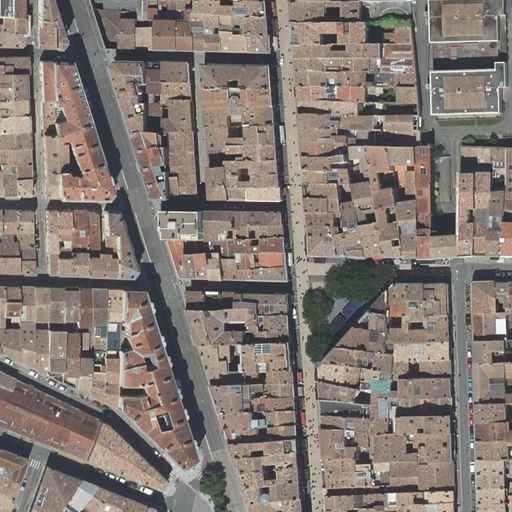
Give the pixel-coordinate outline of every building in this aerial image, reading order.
[(0,0),(0,15),(0,16),(2,16),(24,17),(23,0),(0,0)] [(38,0),(38,25),(38,47),(54,47),(59,48),(63,42),(50,0),(38,0)] [(94,0),(98,9),(124,11),(128,11),(139,12),(139,19),(138,50),(157,50),(158,20),(152,20),(151,0),(94,0)] [(160,0),(151,0),(152,20),(158,20),(157,50),(180,51),(181,31),(181,20),(160,20),(160,0)] [(196,26),(195,13),(193,13),(193,10),(193,0),(180,0),(180,10),(188,10),(188,20),(181,20),(181,31),(180,51),(197,51),(196,32),(196,26)] [(271,16),(270,2),(240,0),(240,6),(226,5),(226,0),(200,0),(200,10),(193,10),(193,13),(195,13),(200,13),(209,13),(224,14),(238,15),(238,16),(271,16)] [(412,22),(410,0),(294,0),(295,5),(362,4),(363,24),(371,24),(400,23),(412,22)] [(430,0),(431,3),(434,114),(502,113),(501,87),(508,87),(505,0),(430,0)] [(295,5),(296,25),(363,24),(362,4),(295,5)] [(124,11),(98,9),(110,49),(122,49),(124,18),(124,11)] [(122,49),(138,50),(139,19),(128,19),(128,11),(124,11),(124,18),(122,49)] [(209,23),(209,13),(200,13),(195,13),(196,26),(199,26),(199,23),(209,23)] [(224,25),(224,14),(209,13),(209,23),(210,31),(211,51),(225,51),(224,31),(224,25)] [(238,25),(238,16),(238,15),(224,14),(224,25),(231,26),(232,31),(224,31),(225,51),(251,52),(250,36),(238,36),(238,29),(238,25)] [(25,17),(24,17),(2,16),(0,16),(0,15),(0,30),(2,31),(26,33),(25,17)] [(272,35),(271,16),(238,16),(238,25),(250,25),(250,28),(238,29),(238,36),(250,36),(272,35)] [(384,45),(414,45),(412,22),(400,23),(397,23),(397,33),(384,33),(384,45)] [(196,26),(196,32),(210,31),(209,23),(199,23),(199,26),(196,26)] [(296,25),(298,46),(371,45),(371,24),(363,24),(296,25)] [(26,33),(2,31),(0,30),(0,46),(21,47),(24,44),(24,33),(26,33)] [(197,51),(211,51),(210,31),(196,32),(197,51)] [(273,52),(272,35),(250,36),(251,52),(273,52)] [(371,45),(298,46),(300,73),(368,73),(396,74),(417,74),(414,45),(384,45),(371,45)] [(27,57),(1,56),(2,73),(26,74),(28,74),(29,74),(28,58),(27,57)] [(39,60),(41,100),(53,100),(51,61),(39,60)] [(54,121),(55,133),(89,123),(70,61),(51,61),(53,100),(53,105),(58,104),(62,119),(54,121)] [(151,85),(151,63),(121,62),(116,68),(122,86),(158,199),(174,199),(171,147),(166,147),(165,134),(161,133),(152,132),(152,127),(151,97),(146,98),(145,95),(146,95),(146,94),(147,94),(147,93),(147,92),(145,86),(151,85)] [(166,63),(151,63),(151,85),(151,97),(152,127),(160,127),(161,133),(165,134),(167,134),(167,103),(156,103),(156,94),(166,94),(166,82),(166,63)] [(191,63),(166,63),(166,82),(193,81),(192,64),(191,63)] [(205,65),(206,89),(276,89),(274,65),(206,64),(205,65)] [(2,73),(0,73),(0,99),(27,98),(26,74),(2,73)] [(300,73),(301,86),(368,87),(378,87),(378,83),(368,83),(368,73),(300,73)] [(399,87),(418,88),(417,74),(396,74),(396,84),(384,83),(384,87),(399,87)] [(193,81),(166,82),(166,94),(166,100),(194,99),(193,81)] [(301,86),(302,102),(362,103),(368,103),(368,87),(301,86)] [(399,103),(420,104),(418,88),(399,87),(399,103)] [(276,89),(206,89),(208,108),(277,105),(276,89)] [(0,115),(27,114),(27,98),(0,99),(0,115)] [(167,103),(167,134),(171,134),(171,131),(196,130),(194,99),(166,100),(167,103)] [(41,100),(42,117),(54,116),(53,105),(53,100),(41,100)] [(302,102),(303,115),(361,117),(362,103),(302,102)] [(393,117),(421,117),(420,104),(399,103),(393,103),(393,117)] [(277,105),(208,108),(209,128),(279,125),(277,105)] [(0,132),(28,131),(27,114),(0,115),(0,132)] [(374,131),(375,117),(361,117),(303,115),(304,128),(374,131)] [(42,117),(43,135),(54,133),(55,133),(54,121),(54,116),(42,117)] [(421,132),(421,117),(393,117),(388,117),(388,131),(421,132)] [(44,159),(44,170),(56,171),(66,171),(65,141),(64,140),(68,140),(77,170),(87,167),(88,170),(103,166),(100,158),(89,123),(55,133),(54,133),(43,135),(44,159)] [(279,125),(209,128),(210,148),(233,147),(233,146),(240,145),(280,144),(279,125)] [(421,148),(421,147),(421,132),(388,131),(374,131),(304,128),(305,142),(348,144),(348,146),(369,147),(377,147),(377,143),(383,143),(383,138),(399,139),(399,148),(418,148),(421,148)] [(171,147),(174,199),(200,199),(201,198),(196,130),(171,131),(171,134),(171,147)] [(0,163),(0,164),(15,163),(30,163),(29,148),(28,131),(0,132),(0,163)] [(349,150),(348,146),(348,144),(305,142),(306,159),(338,158),(339,150),(349,150)] [(281,152),(280,144),(240,145),(233,146),(233,147),(233,157),(236,157),(236,153),(249,153),(249,157),(242,157),(242,161),(281,160),(281,152)] [(364,172),(373,170),(369,147),(348,146),(349,150),(350,156),(338,158),(306,159),(307,171),(339,170),(339,169),(341,169),(351,168),(353,168),(351,159),(362,158),(364,167),(364,172)] [(436,258),(435,229),(434,146),(421,147),(421,148),(418,148),(422,259),(428,259),(436,258)] [(233,147),(210,148),(212,168),(230,167),(230,162),(232,162),(233,157),(233,147)] [(398,257),(408,258),(404,235),(403,225),(403,222),(392,224),(391,216),(401,215),(400,204),(397,188),(391,189),(383,190),(381,173),(395,171),(394,170),(394,164),(391,147),(383,147),(377,147),(369,147),(373,170),(388,257),(398,257)] [(422,259),(418,148),(399,148),(391,147),(394,164),(414,164),(414,171),(408,171),(411,202),(400,204),(401,215),(403,222),(403,225),(414,223),(415,223),(416,223),(417,223),(417,224),(418,224),(419,224),(419,225),(420,226),(420,227),(420,228),(420,229),(420,230),(419,231),(418,232),(417,232),(417,233),(416,233),(404,235),(408,258),(414,258),(422,259)] [(493,148),(463,147),(464,234),(464,257),(472,256),(484,256),(492,256),(492,241),(493,229),(493,222),(472,222),(472,210),(493,209),(493,191),(493,177),(493,148)] [(508,169),(509,148),(493,148),(493,177),(498,177),(498,169),(508,169)] [(282,166),(281,160),(242,161),(232,162),(230,162),(230,167),(231,176),(282,174),(282,166)] [(16,179),(15,163),(0,164),(1,195),(16,195),(16,179)] [(30,178),(30,163),(15,163),(16,179),(30,178)] [(44,170),(45,182),(57,183),(58,198),(106,198),(111,192),(103,166),(88,170),(87,167),(77,170),(79,174),(67,174),(66,171),(56,171),(44,170)] [(230,167),(212,168),(214,198),(215,199),(233,200),(232,187),(231,176),(230,167)] [(348,184),(354,184),(352,174),(351,168),(341,169),(339,169),(339,170),(307,171),(307,178),(307,184),(332,185),(332,175),(341,175),(341,185),(342,185),(342,184),(348,184)] [(380,257),(388,257),(373,170),(364,172),(352,174),(354,184),(355,185),(357,195),(369,257),(370,257),(380,257)] [(283,180),(282,174),(231,176),(232,187),(250,187),(283,187),(283,180)] [(332,185),(341,185),(341,175),(332,175),(332,185)] [(31,194),(30,178),(16,179),(16,195),(30,195),(31,194)] [(57,183),(45,182),(45,197),(46,198),(58,198),(57,183)] [(308,200),(343,200),(343,197),(342,185),(341,185),(332,185),(307,184),(308,192),(308,200)] [(348,196),(357,195),(355,185),(354,184),(348,184),(348,196)] [(232,187),(233,200),(250,200),(250,187),(232,187)] [(283,187),(250,187),(250,200),(283,200),(284,199),(284,195),(283,187)] [(498,256),(504,256),(507,208),(508,190),(493,191),(493,209),(493,216),(500,216),(499,229),(493,229),(492,241),(492,256),(498,256)] [(362,257),(369,257),(357,195),(348,196),(343,197),(343,200),(346,216),(347,228),(352,257),(362,257)] [(343,200),(308,200),(309,207),(309,213),(346,216),(343,200)] [(1,257),(18,256),(18,246),(17,241),(12,241),(12,234),(17,234),(17,233),(17,220),(16,210),(0,209),(0,216),(0,232),(1,241),(1,257)] [(493,222),(493,216),(493,209),(472,210),(472,222),(493,222)] [(16,210),(17,220),(32,220),(32,211),(31,210),(16,210)] [(56,232),(56,210),(46,210),(47,232),(56,232)] [(69,252),(70,252),(70,248),(69,248),(69,210),(56,210),(56,232),(56,240),(63,240),(63,247),(56,246),(56,252),(56,257),(69,257),(69,252)] [(70,248),(86,249),(85,210),(69,210),(69,248),(70,248)] [(85,210),(86,249),(99,249),(97,219),(97,215),(92,212),(87,212),(87,210),(85,210)] [(115,234),(117,276),(131,276),(135,270),(116,210),(104,210),(104,219),(105,234),(115,234)] [(207,233),(206,211),(168,211),(163,217),(170,240),(186,240),(187,255),(200,254),(209,254),(207,239),(207,233)] [(238,229),(238,227),(239,211),(206,211),(207,233),(228,232),(228,229),(238,229)] [(239,211),(238,227),(286,224),(286,218),(285,213),(284,211),(239,211)] [(336,227),(347,228),(346,216),(309,213),(310,219),(310,226),(336,227)] [(392,224),(403,222),(401,215),(391,216),(392,224)] [(17,233),(33,233),(32,220),(17,220),(17,233)] [(403,225),(404,235),(416,233),(417,233),(417,232),(418,232),(419,231),(420,230),(420,229),(420,228),(420,227),(420,226),(419,225),(419,224),(418,224),(417,224),(417,223),(416,223),(415,223),(414,223),(403,225)] [(286,224),(238,227),(238,229),(237,238),(237,239),(239,239),(287,236),(286,231),(286,224)] [(334,256),(343,257),(336,227),(310,226),(311,240),(312,253),(312,254),(334,256)] [(347,257),(352,257),(347,228),(336,227),(343,257),(347,257)] [(228,232),(207,233),(207,239),(237,238),(238,229),(228,229),(228,232)] [(464,257),(464,234),(449,234),(442,234),(442,229),(435,229),(436,258),(444,258),(448,258),(450,258),(455,258),(464,257)] [(47,232),(48,252),(56,252),(56,246),(56,240),(56,232),(47,232)] [(18,246),(33,246),(33,233),(17,233),(17,234),(17,241),(18,246)] [(87,275),(117,276),(115,234),(105,234),(105,253),(98,253),(98,256),(87,256),(87,275)] [(287,244),(287,236),(239,239),(240,253),(245,252),(288,252),(287,244)] [(237,239),(237,238),(207,239),(209,254),(210,254),(210,253),(217,253),(224,252),(225,259),(241,258),(240,253),(239,239),(237,239)] [(186,240),(170,240),(176,258),(182,277),(185,277),(187,255),(186,240)] [(18,260),(34,260),(33,246),(18,246),(18,256),(18,260)] [(49,274),(57,274),(56,257),(56,252),(48,252),(49,274)] [(71,275),(87,275),(87,256),(87,252),(70,252),(69,252),(69,257),(71,257),(71,275)] [(227,278),(225,259),(224,252),(217,253),(217,257),(211,257),(214,278),(220,278),(227,278)] [(289,259),(288,252),(245,252),(240,253),(241,258),(225,259),(227,278),(236,279),(250,279),(249,269),(289,266),(289,259)] [(203,278),(200,254),(187,255),(185,277),(194,278),(203,278)] [(210,254),(209,254),(200,254),(203,278),(208,278),(214,278),(211,257),(210,254)] [(0,272),(18,273),(18,260),(18,256),(1,257),(0,256),(0,272)] [(57,274),(71,275),(71,257),(69,257),(56,257),(57,274)] [(18,260),(18,273),(35,273),(34,260),(18,260)] [(290,273),(289,266),(249,269),(250,279),(271,280),(290,280),(290,273)] [(475,294),(475,313),(499,314),(499,306),(494,306),(494,299),(498,299),(497,281),(475,283),(475,294)] [(506,304),(507,314),(511,314),(511,281),(505,281),(497,281),(498,299),(499,299),(506,299),(506,304)] [(438,283),(428,284),(428,301),(431,302),(432,315),(451,314),(451,298),(450,284),(448,283),(438,283)] [(392,288),(391,314),(391,316),(405,316),(405,327),(395,327),(395,321),(392,321),(391,327),(391,332),(390,342),(412,342),(412,330),(412,321),(412,284),(403,284),(396,284),(392,288)] [(420,284),(412,284),(412,321),(428,320),(428,329),(412,330),(412,342),(433,341),(432,329),(432,320),(432,315),(431,302),(428,301),(428,284),(420,284)] [(18,286),(3,286),(3,307),(3,316),(19,315),(18,286)] [(34,286),(18,286),(19,315),(19,320),(34,320),(34,286)] [(48,287),(34,286),(34,320),(34,321),(48,321),(48,287)] [(62,287),(48,287),(48,321),(63,321),(62,287)] [(77,287),(62,287),(63,321),(63,328),(63,332),(69,332),(69,320),(77,320),(77,288),(77,287)] [(91,288),(77,288),(77,320),(77,321),(91,322),(91,319),(91,288)] [(106,289),(91,288),(91,319),(95,319),(95,323),(95,335),(105,335),(105,332),(106,323),(106,321),(106,318),(106,317),(106,304),(106,289)] [(382,300),(372,311),(391,314),(392,288),(382,300)] [(106,317),(120,318),(121,289),(106,289),(106,304),(106,317)] [(121,289),(120,318),(125,318),(125,333),(124,336),(127,347),(119,349),(119,350),(119,358),(119,366),(141,359),(139,355),(145,353),(146,357),(161,353),(141,290),(121,289)] [(193,310),(209,310),(209,292),(200,291),(193,291),(193,310)] [(209,310),(225,310),(225,292),(217,292),(209,292),(209,310)] [(242,309),(240,293),(232,292),(225,292),(225,310),(242,309)] [(249,302),(249,293),(245,293),(240,293),(242,309),(225,310),(209,310),(193,310),(192,310),(203,345),(234,344),(238,344),(243,343),(294,342),(294,336),(294,331),(270,331),(264,331),(263,324),(263,315),(293,315),(292,309),(292,304),(267,304),(249,302)] [(271,293),(249,293),(249,302),(267,304),(292,304),(291,299),(291,294),(271,293)] [(348,317),(362,301),(353,294),(339,310),(348,317)] [(391,314),(372,311),(368,315),(365,319),(358,327),(391,332),(391,327),(392,321),(392,317),(391,316),(391,314)] [(499,314),(475,313),(476,326),(476,340),(500,340),(506,340),(508,340),(508,337),(507,314),(499,314)] [(432,329),(433,341),(452,341),(452,335),(451,326),(451,314),(432,315),(432,320),(432,329)] [(19,315),(3,316),(3,321),(3,326),(3,328),(19,328),(19,321),(19,320),(19,315)] [(293,322),(293,315),(263,315),(263,324),(264,331),(270,331),(294,331),(293,322)] [(120,318),(106,317),(106,318),(106,321),(106,323),(105,332),(105,335),(104,349),(105,350),(116,350),(119,350),(119,344),(120,333),(120,318)] [(19,321),(19,328),(18,361),(34,368),(34,329),(34,321),(34,320),(19,320),(19,321)] [(391,332),(358,327),(350,336),(340,347),(390,353),(390,352),(390,342),(391,332)] [(19,328),(3,328),(2,353),(18,361),(19,328)] [(47,368),(47,375),(63,382),(63,375),(63,370),(63,332),(63,328),(47,328),(47,329),(47,368)] [(47,329),(34,329),(34,368),(47,375),(47,368),(47,329)] [(63,375),(63,382),(76,389),(77,376),(77,358),(77,332),(69,332),(63,332),(63,370),(63,375)] [(77,332),(77,358),(88,358),(88,332),(77,332)] [(105,335),(95,335),(94,349),(104,349),(105,335)] [(476,352),(477,364),(507,363),(506,340),(500,340),(476,340),(476,352)] [(412,342),(390,342),(390,352),(396,353),(395,360),(410,359),(423,359),(452,359),(452,350),(452,341),(433,341),(412,342)] [(295,356),(294,342),(243,343),(243,352),(248,352),(248,363),(243,363),(243,371),(240,371),(240,385),(250,384),(249,371),(296,370),(295,356)] [(234,344),(203,345),(216,386),(240,385),(240,371),(233,371),(232,361),(234,361),(234,344)] [(390,353),(340,347),(334,354),(326,363),(363,368),(364,357),(379,359),(378,370),(395,372),(395,360),(396,353),(390,352),(390,353)] [(105,350),(104,349),(94,349),(94,364),(101,364),(104,364),(105,357),(105,350)] [(116,350),(105,350),(105,357),(104,364),(105,364),(104,370),(103,401),(117,408),(118,394),(118,383),(119,366),(119,358),(119,350),(116,350)] [(174,396),(161,353),(146,357),(148,363),(142,364),(141,359),(119,366),(118,383),(137,383),(141,385),(142,389),(144,391),(134,395),(118,394),(117,408),(129,419),(139,407),(174,396)] [(77,376),(76,389),(89,395),(90,371),(90,366),(91,357),(90,357),(88,358),(77,358),(77,376)] [(410,359),(395,360),(395,372),(394,378),(401,378),(453,378),(453,368),(452,359),(423,359),(423,374),(410,374),(410,359)] [(511,362),(507,363),(477,364),(477,378),(478,393),(478,404),(506,403),(508,403),(511,402),(511,362)] [(363,368),(326,363),(324,365),(321,369),(321,377),(322,382),(362,389),(364,389),(368,390),(376,391),(377,378),(393,380),(393,379),(394,378),(395,372),(378,370),(369,369),(365,381),(361,380),(363,368)] [(105,364),(104,364),(101,364),(100,370),(90,371),(89,395),(103,401),(104,370),(105,364)] [(297,376),(296,370),(249,371),(250,384),(256,384),(268,384),(297,383),(297,376)] [(15,379),(0,371),(0,384),(10,389),(15,379)] [(453,387),(453,378),(401,378),(394,378),(393,379),(393,380),(377,378),(376,391),(375,399),(398,398),(454,397),(453,387)] [(0,425),(86,460),(100,420),(15,379),(10,389),(0,384),(0,425)] [(362,389),(322,382),(322,390),(323,400),(358,403),(362,389)] [(298,390),(297,383),(268,384),(256,384),(256,398),(298,397),(298,390)] [(240,385),(216,386),(225,414),(256,412),(256,398),(256,384),(250,384),(240,385)] [(139,407),(129,419),(179,467),(187,463),(194,458),(174,396),(139,407)] [(256,398),(256,412),(299,410),(299,403),(298,397),(256,398)] [(454,406),(454,397),(398,398),(398,401),(403,401),(403,417),(454,416),(454,406)] [(358,403),(323,400),(323,407),(324,415),(351,416),(359,417),(374,418),(374,417),(391,417),(391,401),(398,401),(398,398),(375,399),(374,404),(358,403)] [(478,413),(478,423),(510,422),(511,422),(511,421),(511,417),(510,418),(509,406),(511,405),(511,402),(508,403),(506,403),(478,404),(478,413)] [(256,412),(225,414),(229,428),(300,425),(299,417),(299,410),(256,412)] [(351,416),(324,415),(324,422),(325,429),(351,429),(351,416)] [(352,429),(359,430),(359,417),(351,416),(351,429),(352,429)] [(401,434),(455,434),(454,425),(454,416),(403,417),(401,417),(401,434)] [(359,430),(372,432),(374,418),(359,417),(359,430)] [(372,432),(372,435),(397,434),(397,431),(392,431),(391,417),(374,417),(374,418),(372,432)] [(137,480),(147,461),(106,423),(100,420),(86,460),(137,480)] [(479,431),(479,441),(510,441),(511,440),(511,430),(510,431),(509,425),(511,424),(511,422),(510,422),(478,423),(479,431)] [(300,425),(229,428),(234,444),(301,439),(301,432),(300,425)] [(327,450),(327,458),(361,455),(373,454),(372,435),(372,432),(359,430),(352,429),(351,429),(325,429),(326,437),(327,450)] [(373,460),(373,462),(391,461),(455,460),(455,446),(455,434),(401,434),(397,434),(372,435),(373,454),(373,460)] [(234,444),(239,458),(302,452),(302,445),(301,439),(234,444)] [(479,451),(480,460),(511,459),(510,441),(479,441),(479,451)] [(0,473),(18,483),(27,459),(0,447),(0,473)] [(239,458),(243,473),(304,468),(303,460),(302,452),(239,458)] [(328,465),(328,473),(373,470),(373,462),(373,460),(369,460),(369,463),(360,463),(361,455),(327,458),(328,465)] [(480,468),(480,474),(507,474),(507,463),(511,463),(511,474),(511,459),(480,460),(480,468)] [(391,465),(391,470),(391,485),(392,493),(456,490),(456,475),(455,460),(391,461),(391,465)] [(167,480),(147,461),(137,480),(161,490),(167,480)] [(373,462),(373,470),(391,470),(391,465),(391,461),(373,462)] [(54,511),(64,500),(80,480),(46,466),(28,511),(54,511)] [(246,481),(248,488),(305,481),(304,474),(304,468),(243,473),(246,481)] [(329,479),(329,487),(359,486),(366,486),(374,486),(374,477),(373,470),(328,473),(329,479)] [(0,492),(13,499),(18,483),(0,473),(0,492)] [(480,481),(480,489),(508,489),(511,488),(511,474),(507,474),(480,474),(480,481)] [(382,476),(374,477),(374,486),(380,485),(382,485),(382,476)] [(95,485),(80,480),(64,500),(69,504),(77,510),(77,509),(82,503),(95,485)] [(305,481),(248,488),(250,495),(252,503),(305,498),(305,489),(305,481)] [(94,511),(110,491),(95,485),(82,503),(91,511),(94,511)] [(380,493),(380,485),(374,486),(366,486),(366,494),(380,493)] [(392,493),(391,485),(382,485),(380,485),(380,493),(392,493)] [(359,486),(329,487),(329,491),(330,495),(359,494),(359,486)] [(481,497),(481,504),(508,503),(511,502),(511,496),(508,497),(508,489),(480,489),(481,497)] [(359,494),(330,495),(330,502),(331,509),(379,506),(407,504),(457,502),(457,497),(456,490),(392,493),(380,493),(366,494),(366,502),(360,502),(359,494)] [(117,511),(123,497),(110,491),(94,511),(117,511)] [(0,511),(7,511),(13,499),(0,492),(0,511)] [(143,511),(146,506),(123,497),(117,511),(143,511)] [(305,498),(252,503),(255,511),(281,511),(282,509),(288,508),(288,511),(306,511),(306,506),(305,498)] [(69,504),(64,500),(54,511),(64,511),(63,511),(69,504)] [(457,502),(407,504),(407,511),(456,511),(457,507),(457,502)] [(511,511),(511,502),(508,503),(481,504),(480,511),(511,511)] [(91,511),(82,503),(77,509),(80,511),(91,511)]
